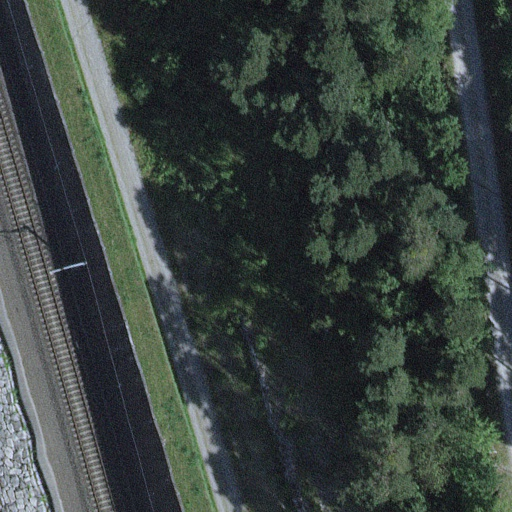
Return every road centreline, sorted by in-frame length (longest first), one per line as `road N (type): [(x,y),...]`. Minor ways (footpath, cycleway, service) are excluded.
road 1 (track): [(81,0),(229,511)]
road 2 (track): [(457,0),(511,369)]
